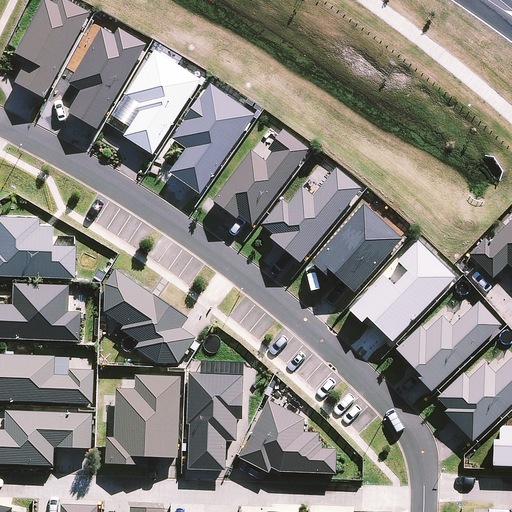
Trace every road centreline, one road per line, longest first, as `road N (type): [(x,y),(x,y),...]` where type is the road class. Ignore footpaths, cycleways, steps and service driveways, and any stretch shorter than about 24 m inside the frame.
road 1 (residential): [(420,499),(412,433),(366,385),(228,268),(119,191),(1,124)]
road 2 (residential): [(420,499),(0,483)]
